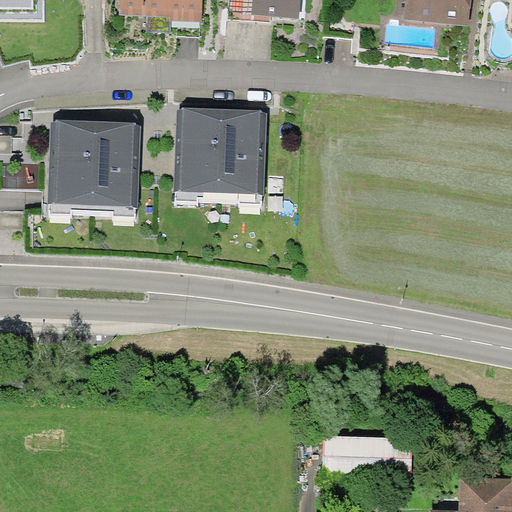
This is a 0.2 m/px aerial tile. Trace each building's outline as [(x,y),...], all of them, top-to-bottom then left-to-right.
[(120,0),(120,15),(171,17),(171,21),(202,22),(202,0),(120,0)] [(253,0),(252,13),(300,18),(301,0),(253,0)] [(406,0),(404,19),(469,25),(471,0),(406,0)] [(175,192),(176,191),(176,203),(198,204),(198,200),(239,202),(239,205),(261,206),(261,195),(264,195),(267,110),(177,107),(175,192)] [(141,123),(51,119),(48,204),(49,204),(49,215),(71,215),(71,210),(114,211),(113,217),(135,217),(136,207),(138,207),(141,123)] [(324,436),(324,478),(371,478),(371,481),(411,481),(412,436),(324,436)] [(511,511),(511,477),(460,476),(459,510),(429,509),(428,511),(511,511)]
